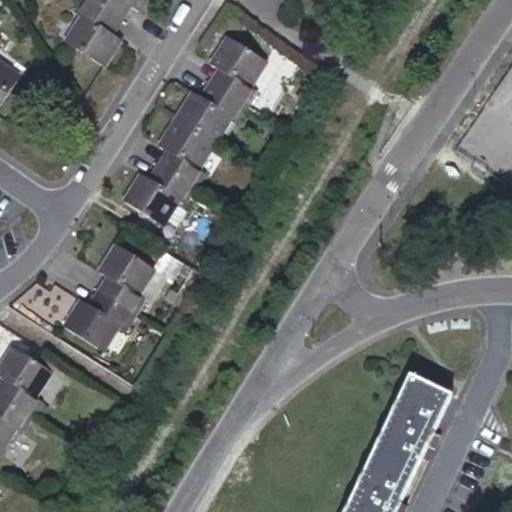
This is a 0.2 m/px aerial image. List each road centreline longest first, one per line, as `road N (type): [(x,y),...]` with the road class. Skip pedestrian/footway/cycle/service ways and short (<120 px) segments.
road 1 (residential): [(325,277),(502,0)]
road 2 (residential): [(188,0),(56,213)]
road 3 (residential): [(243,404),(381,318)]
road 4 (residential): [(243,404),(325,277)]
road 5 (residential): [(381,318),(455,293),(511,290)]
road 6 (residential): [(175,511),(243,404)]
